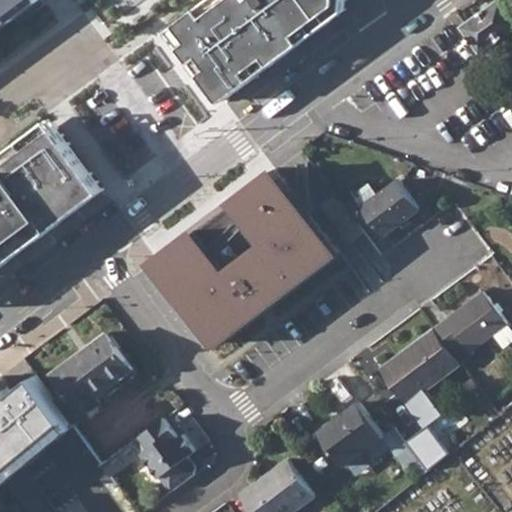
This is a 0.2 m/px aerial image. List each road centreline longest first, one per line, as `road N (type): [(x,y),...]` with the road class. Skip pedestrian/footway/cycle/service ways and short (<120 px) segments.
road 1 (tertiary): [(402,23),(97,247)]
road 2 (residential): [(440,255),(403,302),(229,424)]
road 3 (residential): [(229,424),(97,247)]
road 4 (tertiary): [(97,247),(0,319)]
